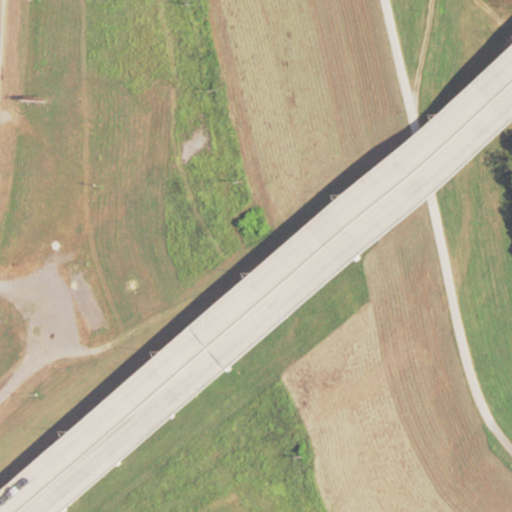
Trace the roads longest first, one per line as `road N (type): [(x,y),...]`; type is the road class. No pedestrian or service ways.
road 1 (trunk): [(511,69),(0,509)]
road 2 (trunk): [(41,511),(511,106)]
road 3 (residential): [(511,452),(473,390),(461,350),(383,0)]
